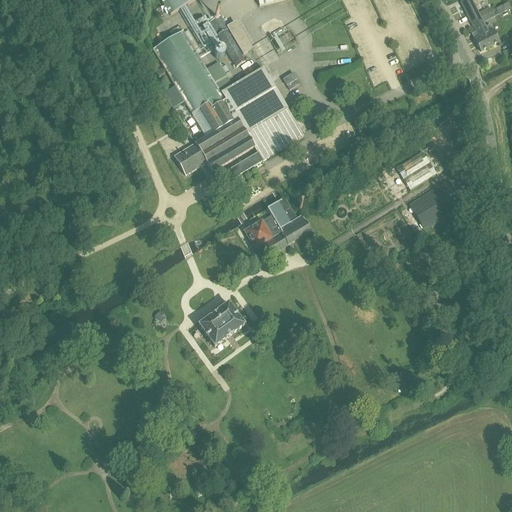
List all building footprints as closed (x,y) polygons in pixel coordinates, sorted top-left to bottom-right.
[(160,0),(170,16),(197,0),(160,0)] [(471,24),(493,12),(490,8),(478,14),(471,0),(466,0),(460,3),(471,24)] [(496,10),(498,15),(509,9),(507,4),(496,10)] [(495,17),(493,12),(471,24),(475,32),(474,33),(474,34),(473,34),(473,35),(473,36),(473,37),(473,38),(475,41),(474,41),(480,52),(499,43),(493,31),(489,25),(485,28),(483,23),(495,17)] [(221,18),(219,19),(217,16),(213,18),(214,20),(209,23),(236,69),(245,63),(226,32),(229,31),(243,55),(252,50),(236,24),(227,29),(221,18)] [(276,35),(280,42),(290,37),(287,30),(276,35)] [(173,109),(184,103),(192,115),(208,105),(211,110),(225,102),(254,149),(257,154),(262,163),(304,138),(263,69),(233,88),(230,83),(234,81),(229,72),(225,75),(218,64),(206,71),(183,33),(153,51),(175,88),(164,94),(173,109)] [(161,68),(152,74),(156,80),(165,74),(161,68)] [(286,87),(287,87),(289,91),(300,85),(297,80),(298,80),(294,74),(283,81),(286,87)] [(208,105),(199,110),(214,134),(194,146),(206,165),(212,174),(254,149),(225,102),(211,110),(208,105)] [(183,139),(189,136),(181,123),(180,122),(178,118),(172,122),(183,139)] [(186,177),(206,165),(194,146),(174,158),(186,177)] [(396,170),(410,192),(436,176),(422,153),(396,170)] [(234,180),(262,163),(257,154),(229,171),(234,180)] [(387,173),(381,176),(385,183),(391,180),(387,173)] [(360,203),(371,197),(363,182),(352,188),(360,203)] [(425,231),(461,208),(446,183),(409,205),(425,231)] [(284,199),(267,210),(272,217),(245,233),(255,249),(282,233),(283,236),(264,247),(270,257),(311,233),(302,217),(297,220),(291,211),(284,199)] [(338,226),(334,219),(335,218),(329,208),(318,214),(323,223),(328,220),(333,229),(338,226)] [(215,348),(244,327),(228,305),(199,327),(215,348)] [(159,313),(155,318),(155,320),(161,324),(166,319),(162,313),(159,313)] [(398,337),(393,337),(392,329),(385,330),(386,346),(399,345),(398,337)] [(404,380),(396,381),(398,394),(406,392),(404,380)] [(252,412),(249,392),(238,393),(242,413),(252,412)] [(194,470),(195,463),(179,461),(178,468),(194,470)]
